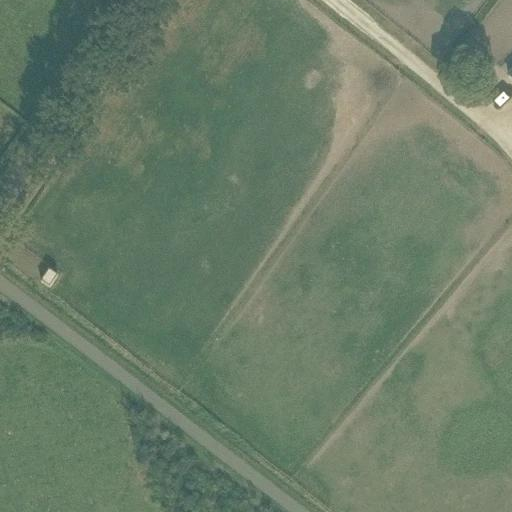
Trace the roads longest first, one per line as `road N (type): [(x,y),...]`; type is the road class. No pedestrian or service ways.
road 1 (unclassified): [(294,511),(0,283)]
road 2 (unclassified): [(0,208),(138,0)]
road 3 (unknown): [(332,0),(511,138)]
